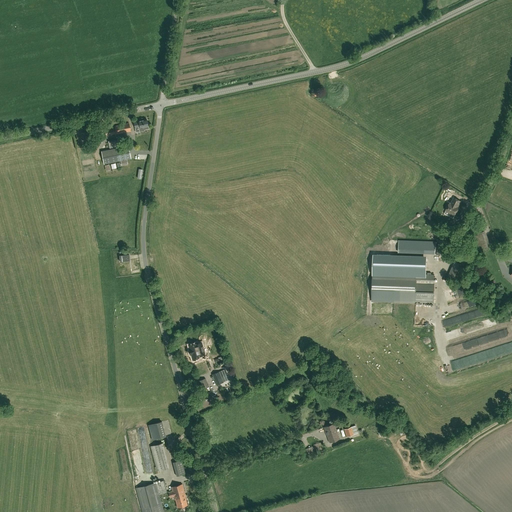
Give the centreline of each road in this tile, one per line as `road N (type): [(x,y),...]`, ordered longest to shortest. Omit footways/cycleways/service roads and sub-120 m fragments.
road 1 (unclassified): [(215,511),(144,259),(160,104)]
road 2 (tertiary): [(160,104),(334,68),(482,0)]
road 3 (tertiary): [(160,104),(0,135)]
road 4 (unclassified): [(448,259),(511,119)]
road 5 (unknown): [(203,470),(318,432)]
